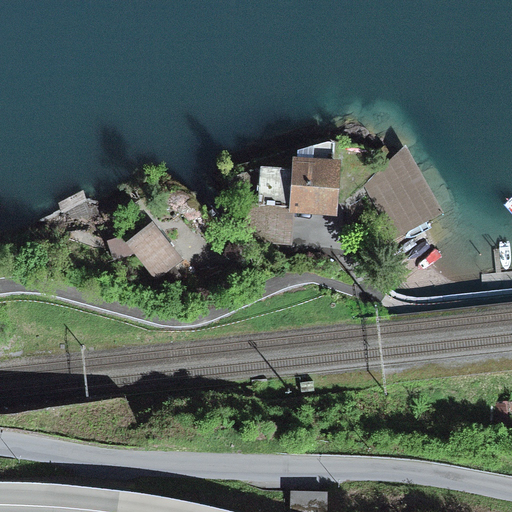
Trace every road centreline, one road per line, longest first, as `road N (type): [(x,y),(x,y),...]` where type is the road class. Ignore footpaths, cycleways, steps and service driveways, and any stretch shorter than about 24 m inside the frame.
road 1 (residential): [(0,444),(109,461),(398,470),(511,489)]
road 2 (track): [(396,306),(304,277),(182,319),(38,285),(0,286)]
road 3 (residential): [(511,295),(396,306),(319,228)]
